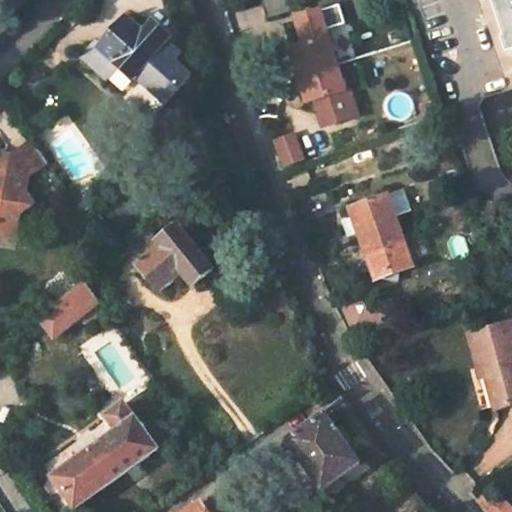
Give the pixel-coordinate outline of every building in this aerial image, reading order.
[(290,0),(280,0),(263,5),(269,23),(295,15),(290,0)] [(511,0),(496,0),(511,43),(507,44),(511,59),(511,0)] [(340,6),(302,18),(310,45),(291,51),(300,78),(339,65),(332,39),(329,39),(326,31),(346,24),(340,6)] [(146,35),(131,21),(102,53),(136,83),(174,40),(155,23),(146,35)] [(300,78),(308,105),(317,102),(322,118),(336,114),(339,122),(359,115),(352,91),(348,92),(339,65),(300,78)] [(296,133),(275,139),(283,167),(304,162),(296,133)] [(28,237),(29,226),(43,214),(34,201),(35,183),(55,169),(38,146),(17,161),(13,186),(0,185),(0,245),(9,247),(11,235),(28,237)] [(17,161),(0,158),(0,185),(13,186),(17,161)] [(402,223),(392,196),(358,208),(368,235),(402,223)] [(368,235),(384,283),(419,271),(402,223),(368,235)] [(131,250),(165,293),(188,276),(197,288),(217,272),(183,230),(162,246),(152,233),(131,250)] [(9,247),(26,249),(28,237),(11,235),(9,247)] [(45,320),(60,339),(103,305),(88,285),(45,320)] [(511,325),(470,338),(479,369),(484,367),(497,414),(511,409),(511,325)] [(117,432),(88,455),(110,486),(159,451),(122,401),(104,415),(117,432)] [(363,466),(350,448),(355,444),(345,429),(340,433),(326,416),(289,442),(326,493),(363,466)] [(228,511),(247,511),(255,506),(236,481),(216,495),(228,511)] [(511,511),(511,507),(511,506),(488,494),(477,503),(485,511),(511,511)] [(228,511),(216,495),(192,511),(228,511)] [(423,501),(409,511),(421,511),(428,507),(423,501)]
